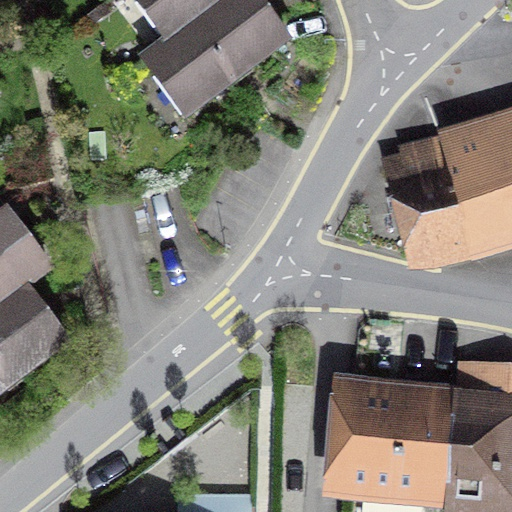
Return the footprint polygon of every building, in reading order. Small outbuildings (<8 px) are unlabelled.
[(247,0),(139,0),(182,53),(247,0)] [(313,37),(282,0),(247,0),(182,53),(159,72),(203,126),(313,37)] [(0,77),(0,110),(16,99),(0,77)] [(511,124),(445,144),(483,270),(511,261),(511,124)] [(483,270),(445,144),(401,157),(416,203),(401,207),(419,280),(483,270)] [(0,319),(41,288),(65,270),(18,210),(0,224),(0,319)] [(41,288),(0,319),(0,403),(82,340),(41,288)] [(511,511),(511,374),(460,372),(459,393),(454,511),(511,511)] [(338,507),(449,511),(454,511),(459,393),(343,388),(338,507)]
